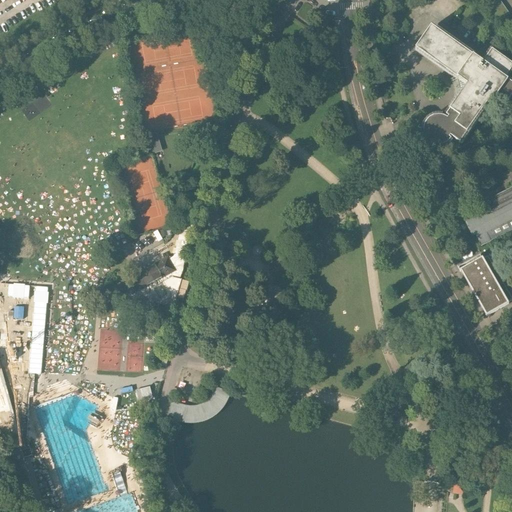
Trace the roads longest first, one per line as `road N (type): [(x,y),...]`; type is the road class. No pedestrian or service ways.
road 1 (tertiary): [(511,400),(392,187),(361,98),(348,0)]
road 2 (residential): [(176,0),(65,41),(0,79)]
